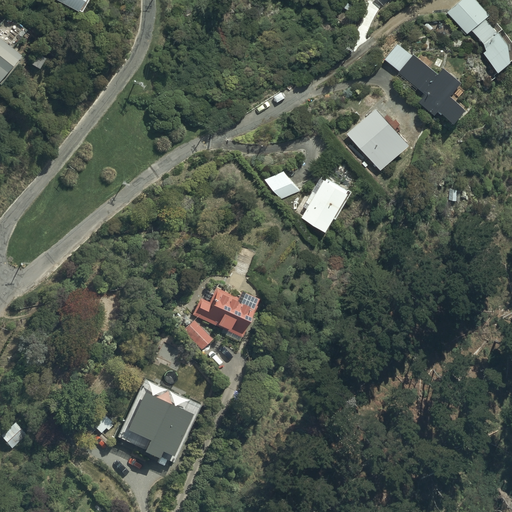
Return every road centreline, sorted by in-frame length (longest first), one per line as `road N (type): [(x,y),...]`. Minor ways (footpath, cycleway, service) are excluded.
road 1 (residential): [(8,281),(33,275),(98,214),(196,142),(301,90)]
road 2 (residential): [(149,0),(136,60),(0,235)]
